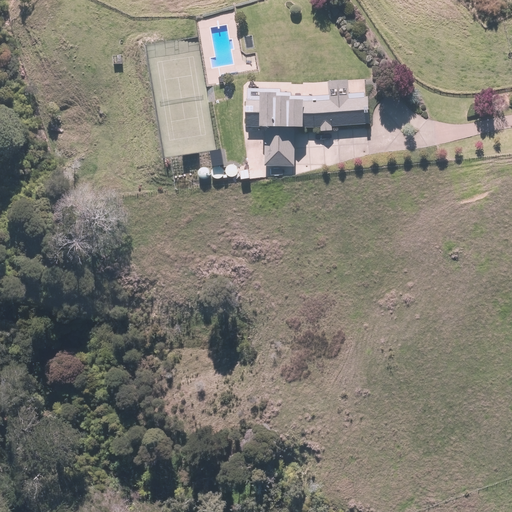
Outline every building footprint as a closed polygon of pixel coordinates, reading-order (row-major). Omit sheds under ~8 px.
[(198,45),(157,52),(176,157),(217,150),(198,45)] [(265,166),(295,166),(295,127),(321,127),(321,131),(332,131),(332,127),(369,124),(369,97),(365,97),(365,94),(348,94),(348,81),(329,81),(329,96),(292,96),(292,93),(280,93),(280,89),(248,89),(248,100),(247,100),(246,127),(265,127),(265,166)] [(225,151),(226,163),(235,162),(233,149),(230,150),(225,151)] [(236,166),(228,166),(225,169),(225,175),(227,178),(234,178),(238,175),(238,169),(236,166)] [(221,167),(214,167),(211,170),(211,177),(214,180),(218,180),(224,176),(224,171),(221,167)]
